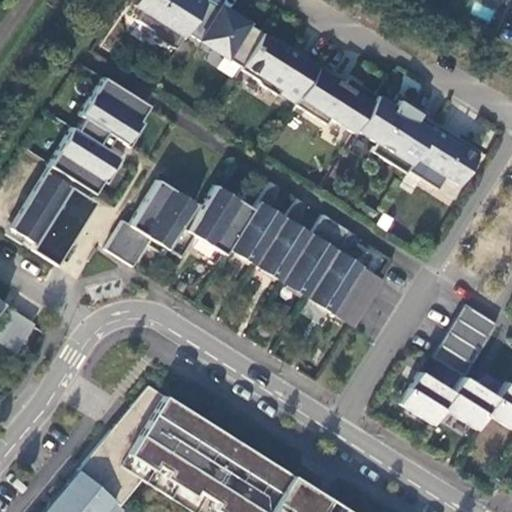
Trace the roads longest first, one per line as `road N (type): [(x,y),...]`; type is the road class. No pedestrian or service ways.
road 1 (residential): [(338,429),(511,155)]
road 2 (residential): [(338,429),(145,311),(118,314),(91,332)]
road 3 (residential): [(511,116),(291,0)]
road 4 (residential): [(468,511),(338,429)]
road 5 (residential): [(91,332),(0,455)]
